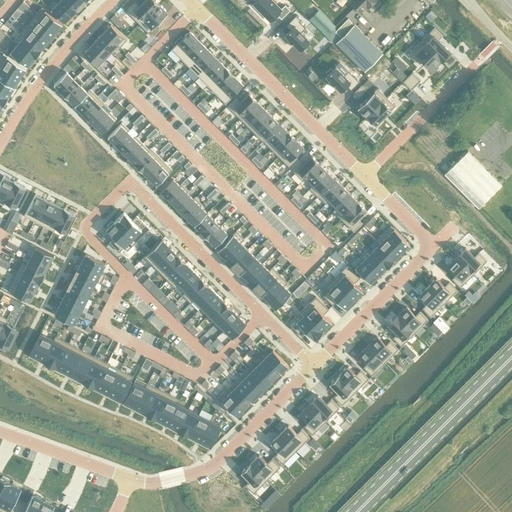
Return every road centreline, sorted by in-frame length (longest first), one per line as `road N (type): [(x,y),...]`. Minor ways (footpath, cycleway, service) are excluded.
road 1 (residential): [(85,231),(127,182),(313,367)]
road 2 (residential): [(186,0),(365,175)]
road 3 (residential): [(313,367),(207,469),(161,482),(129,479)]
road 4 (primary): [(356,511),(511,356)]
road 5 (residential): [(113,0),(45,73),(0,144)]
road 6 (residential): [(433,244),(313,367)]
road 7 (residential): [(473,66),(365,175)]
road 8 (residential): [(0,432),(129,479)]
